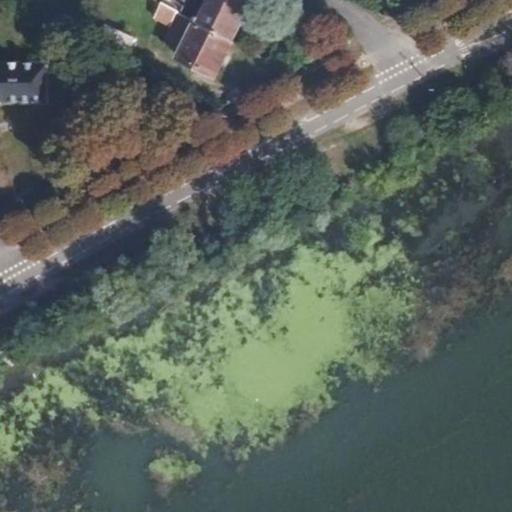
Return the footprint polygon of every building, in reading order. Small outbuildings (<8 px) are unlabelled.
[(163,8),(160,17),(173,24),(179,11),(157,0),(151,0),(151,2),(163,8)] [(157,0),(179,11),(183,13),(189,0),(157,0)] [(202,0),(199,5),(205,8),(199,22),(234,41),(253,0),(202,0)] [(192,2),(186,15),(199,22),(205,8),(199,5),(192,2)] [(186,49),(181,59),(217,76),(234,41),(199,22),(189,41),(185,40),(182,46),(186,49)] [(97,42),(127,57),(135,39),(106,24),(97,42)] [(0,60),(0,102),(7,100),(46,100),(48,62),(1,61),(0,60)]
